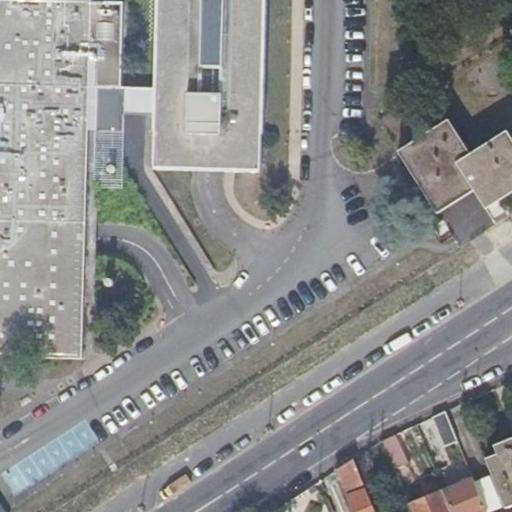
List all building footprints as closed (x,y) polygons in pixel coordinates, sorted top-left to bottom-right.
[(0,0),(0,360),(83,362),(86,236),(90,59),(96,59),(95,89),(121,90),(123,0),(0,0)] [(209,170),(262,172),(266,0),(157,0),(154,168),(209,170)] [(446,119),(395,151),(435,213),(471,190),(484,208),(511,189),(511,142),(504,130),(468,153),(446,119)] [(444,409),(431,416),(443,445),(456,439),(444,409)] [(380,439),(381,439),(392,467),(406,461),(394,432),(380,439)] [(511,445),(484,456),(503,506),(511,502),(511,445)] [(335,469),(352,511),(374,511),(367,492),(356,465),(353,457),(335,469)] [(367,492),(376,488),(380,487),(369,460),(356,465),(367,492)] [(471,476),(442,488),(451,511),(482,511),(485,511),(471,476)] [(367,492),(374,511),(385,511),(376,488),(367,492)] [(451,511),(442,488),(407,503),(410,511),(451,511)]
